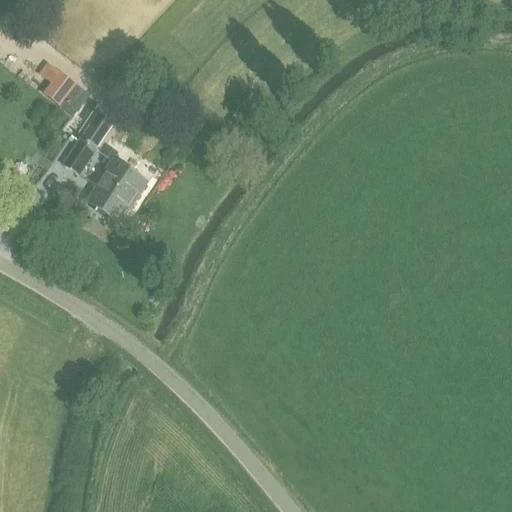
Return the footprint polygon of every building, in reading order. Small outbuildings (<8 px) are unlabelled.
[(67,105),(80,116),(96,95),(83,85),(67,105)] [(68,99),(51,86),(43,95),(61,109),(68,99)] [(97,151),(96,150),(114,125),(99,114),(81,141),(62,169),(78,180),(97,151)] [(95,189),(97,191),(88,204),(118,224),(131,204),(133,206),(147,185),(113,163),(95,189)] [(153,177),(143,192),(153,200),(164,185),(153,177)]
